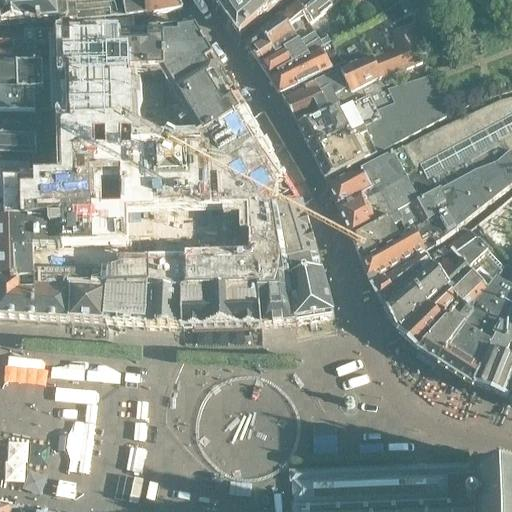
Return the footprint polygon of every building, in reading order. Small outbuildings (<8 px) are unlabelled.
[(0,0),(0,28),(1,29),(9,29),(8,28),(20,27),(20,28),(78,24),(110,22),(110,21),(117,20),(117,21),(122,21),(122,20),(126,20),(126,21),(147,18),(144,0),(0,0)] [(175,0),(144,0),(147,18),(183,11),(175,0)] [(214,0),(224,13),(223,14),(225,16),(226,16),(229,20),(228,21),(230,24),(231,23),(231,24),(232,24),(235,29),(235,30),(238,34),(239,34),(241,37),(283,0),(214,0)] [(300,0),(297,4),(313,18),(339,0),(341,2),(343,0),(300,0)] [(406,0),(401,3),(406,10),(419,0),(406,0)] [(288,28),(253,54),(262,66),(298,43),(314,33),(310,26),(316,21),(313,18),(297,4),(281,18),(288,28)] [(406,12),(390,24),(396,33),(413,28),(417,27),(406,12)] [(321,53),(309,59),(270,80),(281,97),(289,93),(290,94),(334,73),(343,67),(346,72),(373,60),(395,52),(390,35),(396,33),(384,16),(321,53)] [(281,18),(247,46),(253,54),(288,28),(281,18)] [(395,52),(373,60),(383,82),(427,63),(413,28),(396,33),(390,35),(395,52)] [(61,41),(61,43),(62,71),(62,77),(67,77),(67,92),(63,92),(63,97),(64,120),(65,121),(65,141),(64,146),(64,168),(64,183),(64,228),(64,236),(63,255),(64,257),(64,259),(36,256),(35,284),(36,295),(71,296),(71,294),(108,296),(108,297),(149,296),(149,297),(150,296),(180,296),(183,296),(259,294),(259,297),(260,297),(282,296),(280,283),(290,282),(291,282),(291,281),(288,267),(318,261),(316,253),(316,252),(308,226),(302,208),(267,148),(248,117),(218,69),(206,50),(194,30),(162,34),(150,35),(150,38),(122,38),(123,40),(122,40),(61,41)] [(298,43),(262,66),(270,80),(309,59),(331,45),(328,41),(321,45),(315,36),(301,45),(300,43),(299,44),(298,43)] [(0,56),(44,57),(44,62),(52,62),(53,71),(62,71),(61,43),(52,43),(52,39),(26,40),(0,40),(0,56)] [(0,56),(0,70),(19,71),(26,71),(53,71),(52,62),(44,62),(44,57),(0,56)] [(373,60),(346,72),(340,74),(356,105),(370,100),(374,109),(373,110),(376,115),(394,107),(388,93),(400,89),(395,77),(383,82),(373,60)] [(0,96),(32,98),(45,97),(45,88),(53,88),(53,71),(26,71),(19,71),(0,70),(0,96)] [(292,96),(283,102),(298,129),(356,105),(340,74),(315,85),(292,96)] [(370,100),(356,105),(298,129),(325,180),(326,184),(392,149),(449,119),(439,100),(440,99),(434,86),(433,87),(429,79),(400,89),(388,93),(394,107),(376,115),(373,110),(374,109),(370,100)] [(32,98),(0,96),(0,119),(64,120),(63,97),(45,97),(32,98)] [(434,135),(393,156),(362,172),(365,178),(372,193),(339,212),(362,264),(401,242),(447,214),(458,232),(485,211),(511,188),(511,100),(500,104),(434,135)] [(0,139),(47,142),(62,143),(62,141),(65,141),(65,121),(64,120),(0,119),(0,139)] [(47,142),(0,139),(0,160),(32,162),(38,162),(46,162),(47,142)] [(32,162),(0,160),(0,182),(60,183),(61,163),(46,162),(38,162),(32,162)] [(353,177),(329,189),(332,197),(336,198),(338,203),(336,205),(339,212),(372,193),(365,178),(355,182),(353,177)] [(0,227),(64,228),(64,183),(60,183),(0,182),(0,227)] [(458,233),(458,232),(447,214),(401,242),(362,264),(371,285),(441,246),(458,233)] [(430,308),(399,335),(400,336),(407,342),(418,351),(418,352),(420,354),(447,324),(453,318),(464,308),(468,311),(488,292),(475,278),(482,266),(480,263),(489,253),(481,244),(490,236),(480,225),(470,234),(448,249),(462,265),(469,272),(430,308)] [(64,228),(0,227),(0,283),(35,284),(36,256),(64,259),(64,257),(63,255),(64,236),(64,228)] [(385,282),(374,289),(384,307),(432,268),(431,267),(440,261),(448,255),(447,253),(448,253),(445,250),(429,258),(429,257),(385,282)] [(318,261),(288,267),(291,281),(321,274),(318,261)] [(432,268),(384,307),(399,335),(430,308),(469,272),(462,265),(451,276),(451,277),(445,283),(432,268)] [(291,282),(290,282),(290,285),(287,285),(289,300),(292,300),(296,327),(334,320),(321,274),(291,281),(291,282)] [(475,317),(439,366),(440,367),(440,366),(446,369),(445,370),(476,388),(503,328),(504,329),(511,313),(511,289),(496,280),(488,292),(469,312),(470,313),(475,317)] [(282,296),(260,297),(263,331),(296,328),(295,327),(296,327),(292,300),(289,300),(287,285),(290,285),(290,282),(280,283),(282,296)] [(0,322),(70,326),(71,296),(36,295),(35,284),(0,283),(0,322)] [(71,296),(70,326),(106,328),(106,325),(105,325),(108,297),(108,296),(71,294),(71,296)] [(259,294),(183,296),(183,333),(260,331),(263,331),(260,297),(259,297),(259,294)] [(106,325),(106,328),(147,331),(149,297),(149,296),(108,297),(105,325),(106,325)] [(149,297),(147,331),(183,333),(183,296),(180,296),(150,296),(149,297)] [(447,324),(420,354),(439,366),(475,317),(470,313),(464,321),(462,320),(459,323),(453,318),(447,324)] [(511,332),(504,329),(503,328),(476,388),(509,402),(511,396),(511,332)] [(207,429),(191,430),(191,434),(192,455),(210,456),(207,429)] [(477,465),(290,472),(292,511),(421,511),(425,511),(424,511),(448,511),(453,511),(452,511),(476,511),(473,507),(473,502),(476,501),(477,481),(475,481),(475,474),(477,474),(477,465)] [(511,511),(511,479),(481,480),(481,474),(477,474),(475,474),(475,481),(477,481),(476,501),(473,502),(473,507),(476,511),(452,511),(453,511),(448,511),(424,511),(425,511),(421,511),(511,511)] [(47,478),(44,494),(56,496),(58,496),(61,480),(47,478)]
